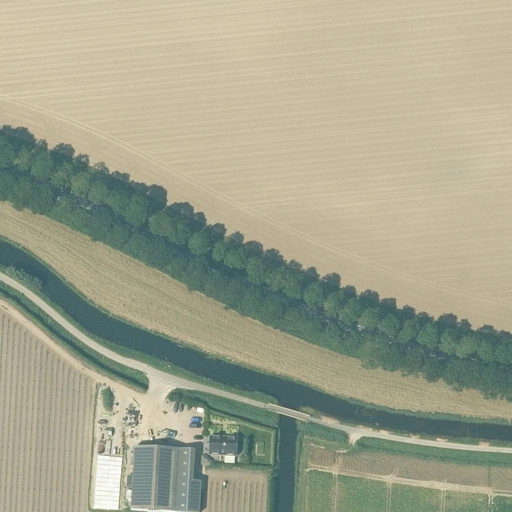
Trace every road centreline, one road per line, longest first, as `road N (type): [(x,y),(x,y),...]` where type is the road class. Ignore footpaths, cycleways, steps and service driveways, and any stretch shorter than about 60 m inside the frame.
road 1 (primary): [(0,171),(286,306),(419,353),(511,374)]
road 2 (unclassified): [(0,275),(111,355),(158,374),(362,431),(511,451)]
